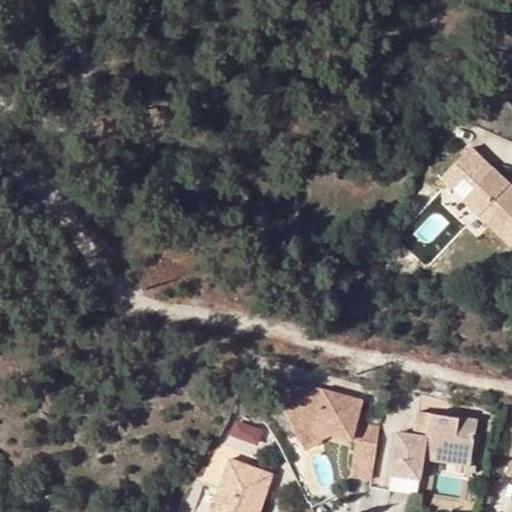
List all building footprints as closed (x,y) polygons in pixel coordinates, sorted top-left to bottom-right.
[(511,185),(468,145),(440,177),(511,242),(511,185)] [(352,476),(371,479),(379,429),(355,426),(362,403),(308,387),(280,402),(297,439),(311,431),(333,437),(357,443),(352,476)] [(415,435),(399,433),(390,490),(418,494),(423,459),(470,465),(477,420),(418,411),(415,435)] [(311,431),(297,439),(304,452),(333,437),(311,431)] [(258,511),(273,474),(231,458),(209,511),(258,511)]
